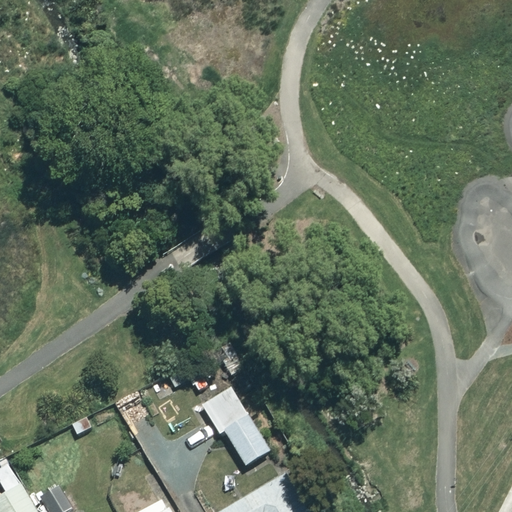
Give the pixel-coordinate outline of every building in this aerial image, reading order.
[(234,385),(204,404),(244,467),(274,448),(234,385)] [(281,475),(222,511),(284,511),(298,503),(281,475)] [(36,511),(20,485),(0,497),(0,511),(36,511)] [(65,511),(73,508),(61,486),(40,497),(48,511),(65,511)] [(166,511),(160,501),(140,511),(166,511)]
